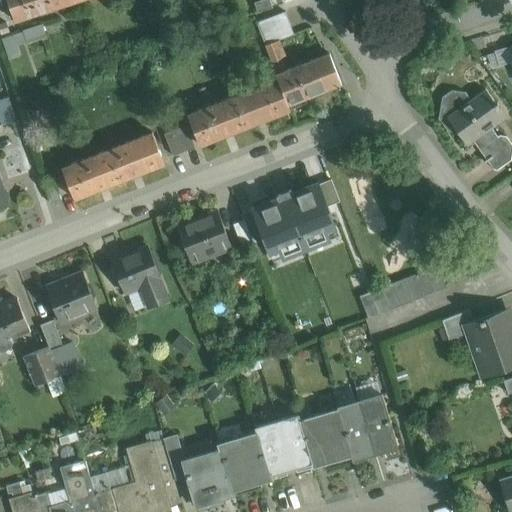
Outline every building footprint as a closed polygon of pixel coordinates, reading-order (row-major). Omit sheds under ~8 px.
[(72,0),(7,0),(14,20),(73,1),(72,0)] [(286,11),(256,22),(265,45),(294,34),(286,11)] [(20,54),(17,43),(44,36),(41,23),(0,34),(7,57),(20,54)] [(329,52),(314,58),(326,90),(341,84),(329,52)] [(314,58),(276,73),(278,79),(288,105),(326,90),(314,58)] [(480,59),(460,69),(467,82),(487,72),(480,59)] [(234,96),(246,127),(290,110),(288,105),(278,79),(234,96)] [(471,100),(465,92),(451,90),(442,96),(440,107),(467,145),(473,141),(486,159),(490,157),(483,146),(497,136),(491,128),(506,118),(498,107),(499,106),(497,103),(495,104),(485,89),(471,100)] [(0,120),(0,121),(13,118),(8,96),(0,97),(0,120)] [(246,127),(234,96),(188,114),(200,145),(246,127)] [(186,125),(175,129),(184,151),(195,147),(186,125)] [(184,151),(175,129),(164,133),(173,156),(184,151)] [(164,163),(152,132),(107,150),(119,181),(164,163)] [(497,136),(483,146),(490,157),(486,159),(493,169),(497,170),(511,160),(511,154),(511,143),(506,136),(499,135),(497,136)] [(119,181),(107,150),(62,167),(74,198),(119,181)] [(53,176),(42,180),(50,202),(61,199),(53,176)] [(0,180),(0,207),(8,205),(0,180)] [(337,234),(319,181),(242,208),(251,232),(259,229),(269,258),(337,234)] [(218,211),(178,226),(192,262),(232,246),(218,211)] [(148,246),(112,260),(125,293),(140,286),(148,305),(167,298),(160,279),(161,278),(148,246)] [(471,253),(460,258),(468,278),(479,274),(471,253)] [(460,258),(449,262),(457,283),(468,278),(460,258)] [(449,262),(438,266),(446,287),(457,283),(449,262)] [(446,287),(438,266),(426,271),(435,291),(446,287)] [(426,271),(415,275),(423,296),(435,291),(426,271)] [(97,307),(83,272),(47,286),(61,322),(97,307)] [(415,274),(404,279),(412,301),(413,301),(424,297),(423,296),(415,275),(415,274)] [(404,279),(393,283),(401,305),(412,301),(404,279)] [(393,283),(381,287),(390,310),(401,305),(393,283)] [(375,290),(370,292),(379,314),(390,310),(381,287),(375,290)] [(379,314),(370,292),(359,296),(368,318),(379,314)] [(18,299),(0,306),(0,345),(15,339),(12,332),(27,326),(27,327),(29,327),(18,299)] [(470,309),(442,320),(448,339),(468,333),(466,326),(475,323),(470,309)] [(511,321),(508,312),(484,320),(484,319),(480,320),(480,321),(475,323),(466,326),(468,333),(482,373),(511,363),(511,321)] [(63,346),(53,320),(41,325),(49,347),(51,350),(63,346)] [(63,346),(51,350),(61,376),(83,367),(72,342),(63,346)] [(51,350),(49,347),(38,351),(50,380),(47,381),(53,397),(67,391),(61,376),(51,350)] [(38,351),(25,357),(36,386),(47,381),(50,380),(38,351)] [(511,377),(503,381),(508,394),(511,392),(511,377)] [(381,394),(359,401),(375,453),(397,447),(398,447),(382,393),(381,394)] [(359,401),(338,407),(338,406),(337,407),(338,408),(351,455),(352,460),(353,460),(353,459),(375,453),(359,401)] [(338,408),(300,420),(312,461),(311,461),(313,466),(324,463),(351,455),(338,408)] [(300,420),(298,414),(256,426),(255,426),(257,432),(269,473),(270,473),(311,461),(312,461),(300,420)] [(257,432),(219,443),(218,443),(220,448),(232,489),(233,489),(270,478),(270,479),(271,478),(270,473),(269,473),(257,432)] [(169,457),(181,453),(176,434),(163,438),(169,457)] [(127,448),(137,482),(112,489),(118,511),(154,511),(154,510),(169,506),(161,478),(174,474),(169,457),(163,438),(127,448)] [(183,459),(182,459),(187,476),(195,506),(234,494),(233,489),(232,489),(220,448),(183,459)] [(174,474),(175,480),(187,476),(182,459),(183,459),(181,453),(169,457),(174,474)] [(85,460),(62,467),(71,501),(52,506),(50,507),(51,511),(99,511),(94,493),(95,493),(85,460)] [(174,474),(161,478),(169,506),(182,502),(175,480),(174,474)] [(511,511),(511,477),(501,481),(510,511),(511,511)] [(118,511),(112,489),(99,493),(99,492),(95,493),(94,493),(99,511),(118,511)] [(48,491),(38,494),(37,493),(34,493),(34,492),(33,492),(39,511),(51,511),(50,507),(52,506),(48,491)] [(39,511),(33,492),(10,499),(14,511),(39,511)]
